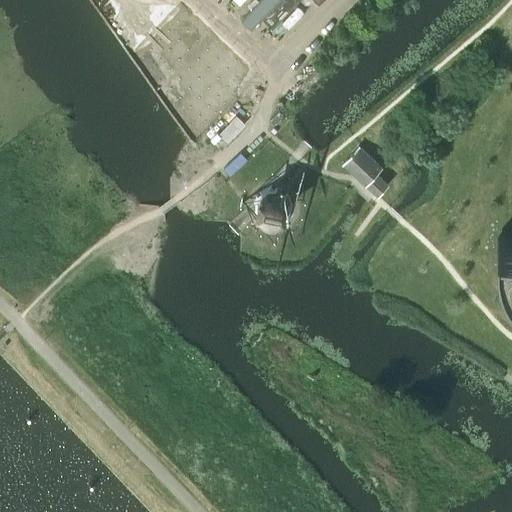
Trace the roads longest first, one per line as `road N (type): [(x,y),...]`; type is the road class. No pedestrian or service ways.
road 1 (unclassified): [(0,307),(195,511)]
road 2 (unclassified): [(284,54),(253,132),(218,167)]
